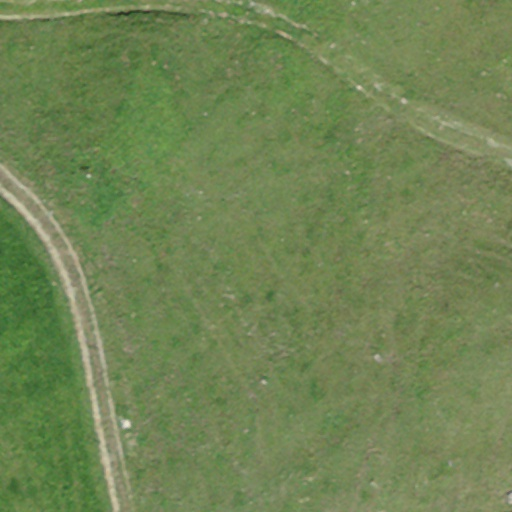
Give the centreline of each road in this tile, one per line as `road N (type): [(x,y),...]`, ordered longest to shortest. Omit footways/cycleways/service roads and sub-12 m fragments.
road 1 (track): [(511,155),(410,114),(296,31),(255,12),(178,0)]
road 2 (track): [(0,182),(51,233),(80,294),(122,511)]
